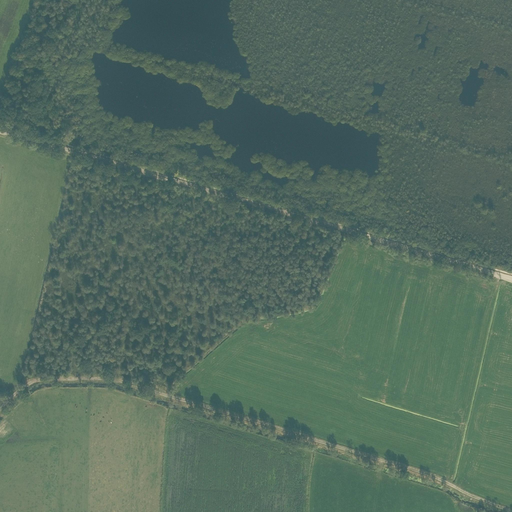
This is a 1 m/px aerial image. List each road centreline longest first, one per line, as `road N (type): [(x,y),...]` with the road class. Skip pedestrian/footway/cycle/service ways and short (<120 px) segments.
road 1 (track): [(0,411),(31,382),(109,379),(426,474),(506,511)]
road 2 (track): [(0,130),(511,280)]
